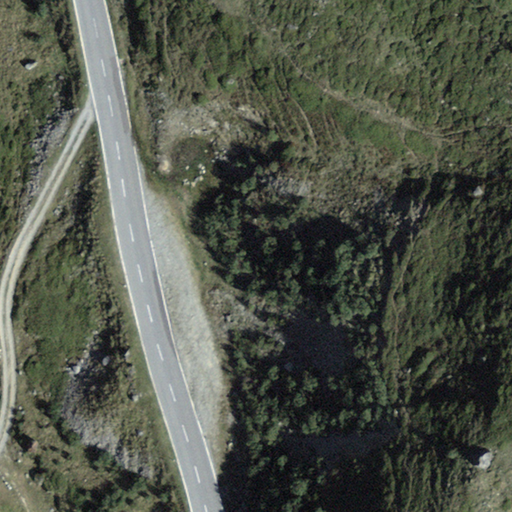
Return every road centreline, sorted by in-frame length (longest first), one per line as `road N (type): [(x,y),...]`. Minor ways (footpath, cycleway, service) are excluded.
road 1 (tertiary): [(87,0),(138,265),(206,511)]
road 2 (track): [(0,454),(16,401),(16,279),(105,85)]
